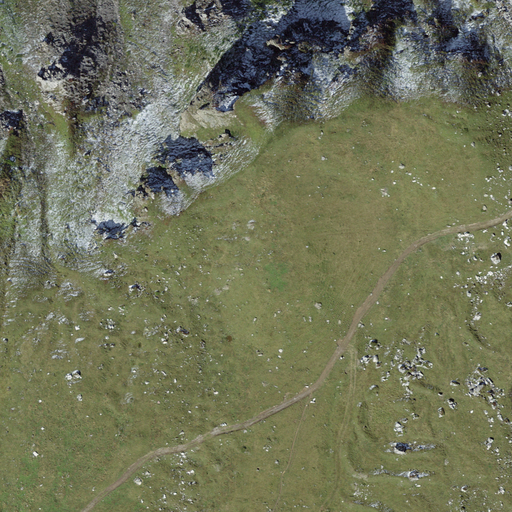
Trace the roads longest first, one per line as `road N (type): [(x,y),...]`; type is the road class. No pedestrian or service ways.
road 1 (track): [(310,390),(386,277),(423,238),(511,212)]
road 2 (track): [(84,511),(152,455),(267,416),(310,390)]
